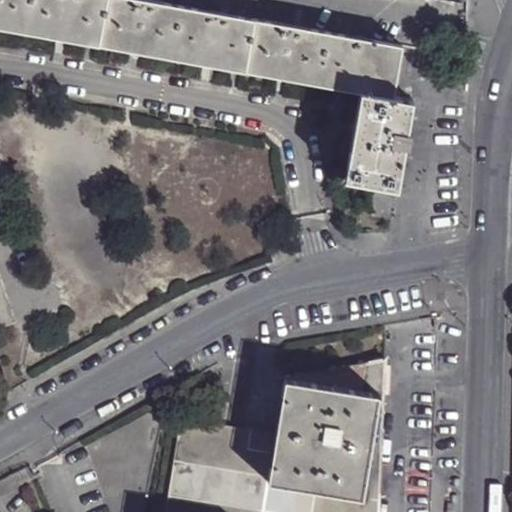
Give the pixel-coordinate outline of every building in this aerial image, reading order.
[(0,0),(0,27),(20,31),(26,0),(0,0)] [(95,45),(103,0),(26,0),(20,31),(95,45)] [(103,0),(95,45),(169,58),(179,6),(147,0),(103,0)] [(169,58),(244,71),(253,19),(179,6),(169,58)] [(318,85),(328,32),(253,19),(244,71),(318,85)] [(359,91),(392,97),(401,46),(328,32),(318,85),(359,93),(359,91)] [(412,101),(392,97),(359,91),(359,93),(345,179),(397,189),(405,142),(408,143),(409,134),(407,134),(412,101)] [(0,327),(15,323),(0,276),(0,327)] [(277,433),(251,429),(189,419),(180,425),(165,511),(378,511),(385,360),(383,361),(285,379),(277,433)]
